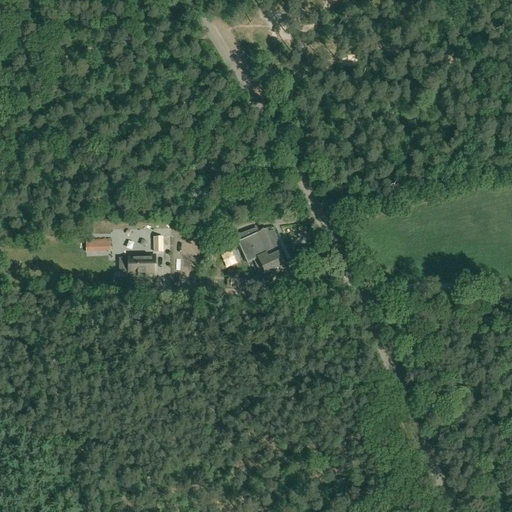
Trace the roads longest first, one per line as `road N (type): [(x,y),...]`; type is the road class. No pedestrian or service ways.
road 1 (unclassified): [(452,511),(303,181),(194,0)]
road 2 (track): [(511,283),(0,298)]
road 3 (track): [(0,114),(29,113),(98,62),(214,35)]
